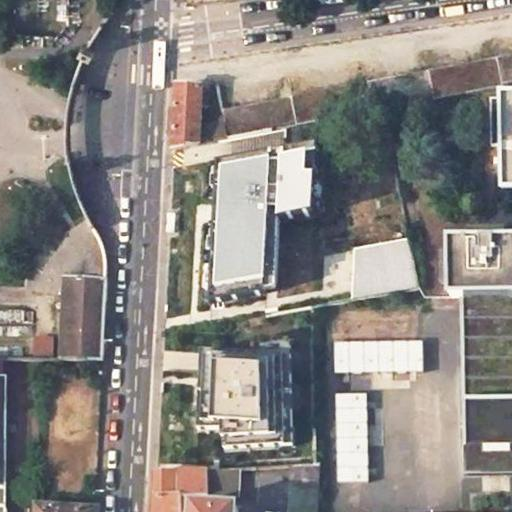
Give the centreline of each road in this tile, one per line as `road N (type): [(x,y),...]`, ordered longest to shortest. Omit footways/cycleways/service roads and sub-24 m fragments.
road 1 (residential): [(151,35),(126,511)]
road 2 (unclassified): [(388,0),(151,35)]
